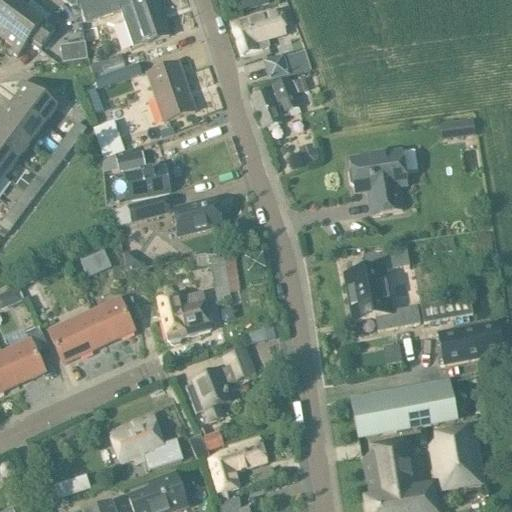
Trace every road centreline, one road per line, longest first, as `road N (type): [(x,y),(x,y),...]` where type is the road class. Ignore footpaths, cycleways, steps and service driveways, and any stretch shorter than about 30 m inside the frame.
road 1 (residential): [(324,511),(287,269),(204,0)]
road 2 (residential): [(0,437),(147,370)]
